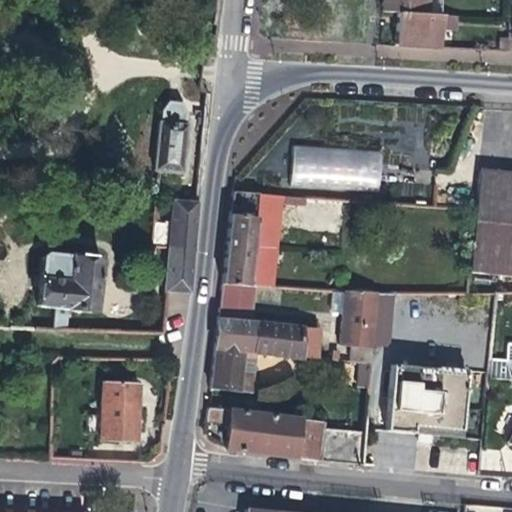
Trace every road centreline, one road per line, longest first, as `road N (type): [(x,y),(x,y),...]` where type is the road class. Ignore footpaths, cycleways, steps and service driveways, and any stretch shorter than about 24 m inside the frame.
road 1 (residential): [(234,69),(181,462)]
road 2 (residential): [(511,494),(181,462)]
road 3 (residential): [(511,86),(234,69)]
road 4 (residential): [(0,468),(178,478)]
